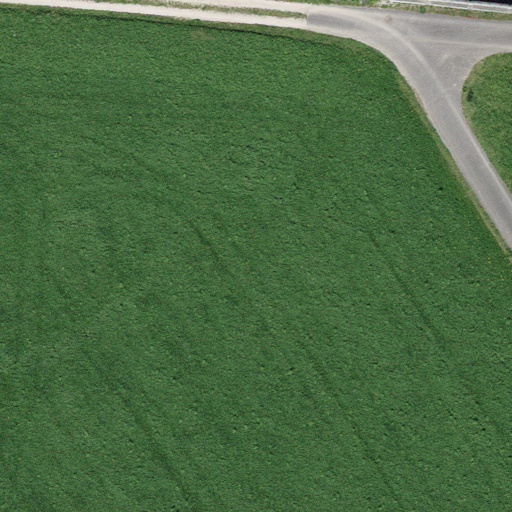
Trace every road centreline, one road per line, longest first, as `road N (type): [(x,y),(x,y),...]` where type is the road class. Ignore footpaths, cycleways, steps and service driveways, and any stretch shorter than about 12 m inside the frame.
road 1 (track): [(116,0),(426,32)]
road 2 (track): [(426,32),(445,110),(511,225)]
